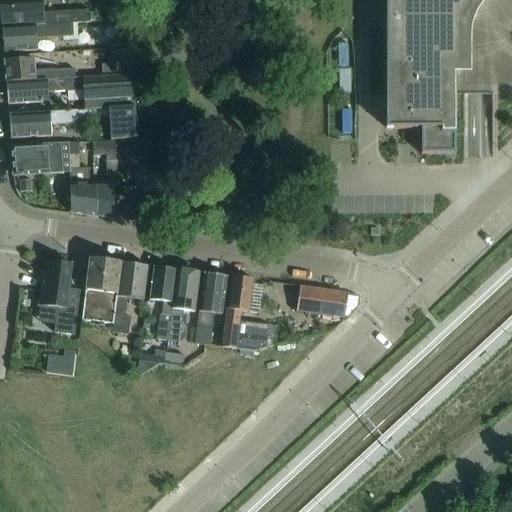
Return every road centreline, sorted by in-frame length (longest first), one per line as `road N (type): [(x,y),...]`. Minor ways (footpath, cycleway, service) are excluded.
road 1 (residential): [(0,216),(14,225),(362,273),(393,294)]
road 2 (residential): [(174,511),(393,294)]
road 3 (residential): [(393,294),(511,178)]
road 4 (residential): [(420,511),(511,425)]
